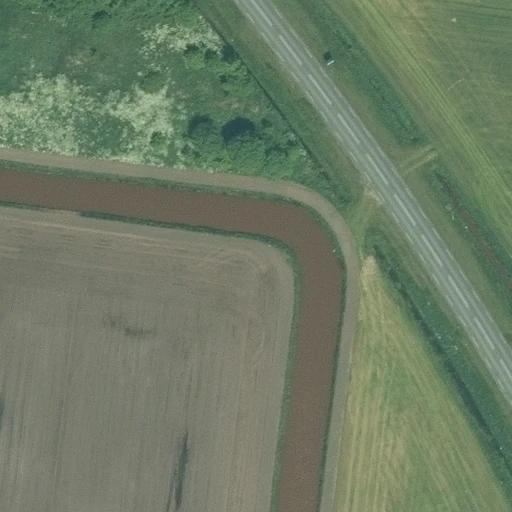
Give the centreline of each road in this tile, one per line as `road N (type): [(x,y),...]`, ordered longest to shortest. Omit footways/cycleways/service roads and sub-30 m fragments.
road 1 (track): [(267,511),(292,292),(281,254),(0,213)]
road 2 (secondary): [(511,379),(415,226),(249,0)]
